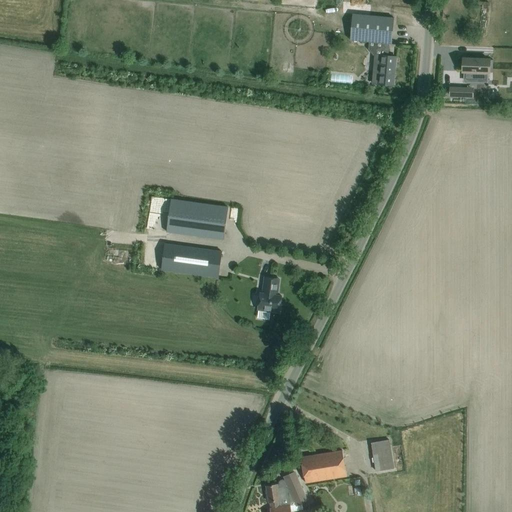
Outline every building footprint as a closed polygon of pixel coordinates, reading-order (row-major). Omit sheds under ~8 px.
[(350,40),(383,43),(389,43),(391,44),(394,18),(353,14),(350,40)] [(388,56),(389,43),(383,43),(381,55),(375,55),(372,83),(393,85),(394,73),(393,73),(393,69),(395,70),(396,57),(388,56)] [(289,58),(289,66),(299,66),(299,58),(289,58)] [(493,60),(463,58),(463,71),(465,72),(465,80),(486,80),(486,72),(488,72),(489,60),(493,60)] [(337,71),(336,76),(358,80),(359,74),(337,71)] [(449,87),(448,95),(465,96),(465,88),(449,87)] [(223,239),(227,206),(172,198),(167,230),(223,239)] [(218,276),(221,252),(165,243),(162,268),(218,276)] [(270,309),(270,311),(279,313),(281,296),(275,295),(277,279),(264,277),(262,293),(260,293),(258,308),(270,309)] [(376,471),(393,469),(389,440),(371,442),(376,471)] [(301,457),(305,483),(346,476),(342,450),(301,457)] [(270,511),(291,511),(290,505),(291,505),(290,502),(295,501),(296,504),(302,503),(307,499),(296,473),(289,474),(284,478),(285,479),(284,480),(282,480),(280,481),(279,482),(279,484),(277,485),(277,484),(266,486),(269,502),(270,508),(270,511)]
